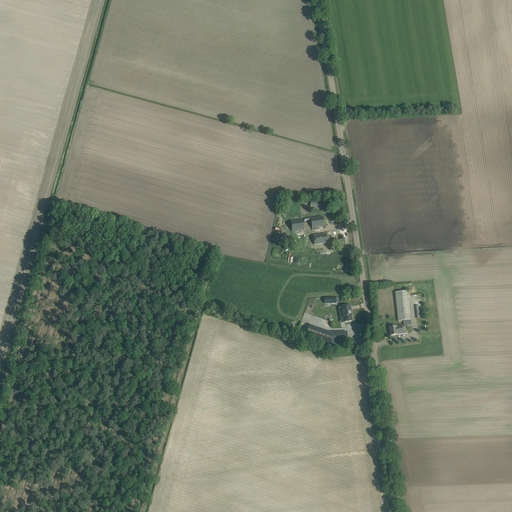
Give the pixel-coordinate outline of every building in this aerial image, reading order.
[(322,217),(310,218),(312,229),(324,227),(322,217)] [(303,221),(291,222),(292,230),(304,229),(303,221)] [(341,241),(342,249),(348,248),(346,228),(340,229),(341,241)] [(326,234),(313,236),(314,245),(331,243),(330,238),(328,238),(328,237),(326,237),(326,234)] [(350,311),(351,311),(350,305),(339,307),(340,313),(342,313),(344,322),(352,321),(350,311)] [(309,325),(305,336),(331,345),(331,343),(331,333),(309,325)] [(391,336),(407,333),(406,325),(390,328),(391,336)] [(331,333),(331,343),(347,342),(347,332),(331,333)]
